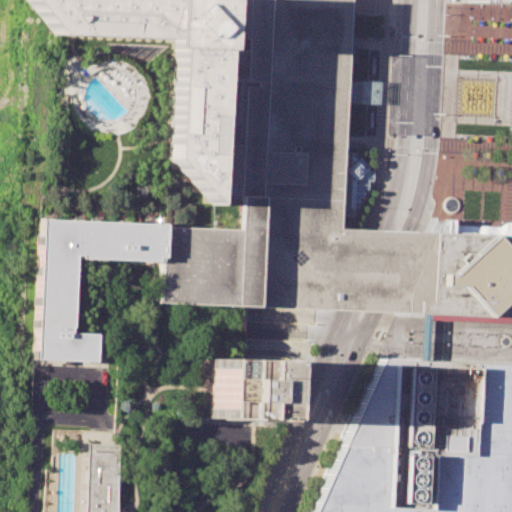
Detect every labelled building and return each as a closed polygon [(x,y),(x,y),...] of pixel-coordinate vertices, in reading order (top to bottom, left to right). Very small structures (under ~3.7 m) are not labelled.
[(230,0),(217,12),(208,187),(207,205),(163,157),(167,50),(157,49),(157,40),(47,36),(11,0),(230,0)] [(92,362),(29,360),(34,219),(236,230),(239,188),(208,187),(217,12),(230,0),(265,0),(252,306),(159,304),(161,259),(72,256),(68,334),(94,335),(92,362)] [(345,0),(343,42),(342,63),(342,79),(341,92),(341,102),(339,139),(338,156),(335,229),(341,229),(381,231),(408,232),(417,232),(425,233),(511,236),(511,317),(423,314),(387,312),(373,312),(347,311),(327,310),(252,306),(265,0),(345,0)] [(338,156),(344,157),(344,152),(349,152),(354,152),(353,157),(358,157),(366,166),(366,171),(370,171),(370,180),(365,180),(365,183),(365,189),(361,189),(360,198),(356,197),(355,206),(351,205),(351,215),(341,214),(341,229),(335,229),(338,156)] [(210,360),(267,363),(266,425),(208,422),(210,360)] [(511,367),(511,511),(307,511),(374,360),(422,363),(511,367)] [(86,511),(89,444),(119,445),(116,511),(86,511)]
